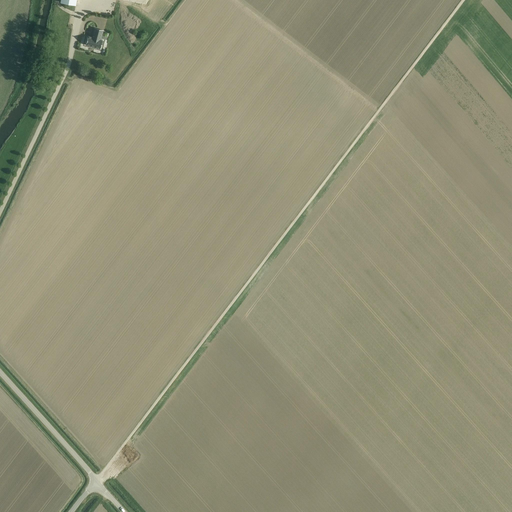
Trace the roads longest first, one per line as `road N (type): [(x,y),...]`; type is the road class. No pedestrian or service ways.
road 1 (track): [(95,480),(463,0)]
road 2 (unclassified): [(95,480),(0,372)]
